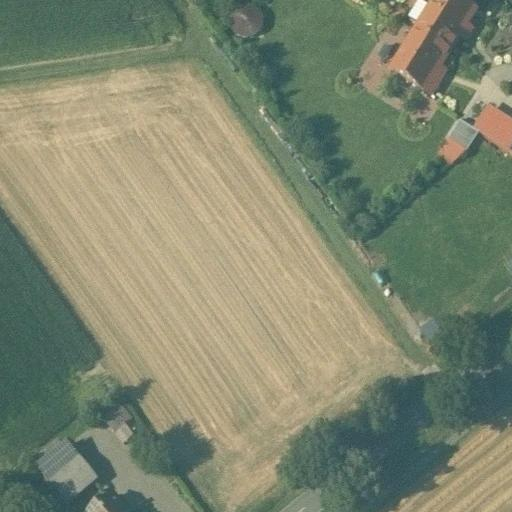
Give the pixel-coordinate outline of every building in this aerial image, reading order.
[(449,0),(437,0),(391,73),(429,97),(440,79),(434,76),(473,14),(449,0)] [(262,39),(263,9),(231,8),(230,38),(262,39)] [(474,131),(460,122),(438,159),(457,170),(476,137),(511,157),(511,121),(488,107),(474,131)] [(132,422),(117,404),(99,419),(115,435),(129,424),(132,422)] [(129,424),(115,435),(124,446),(138,435),(129,424)] [(98,483),(67,446),(35,472),(66,510),(98,483)] [(121,511),(112,500),(97,511),(121,511)]
